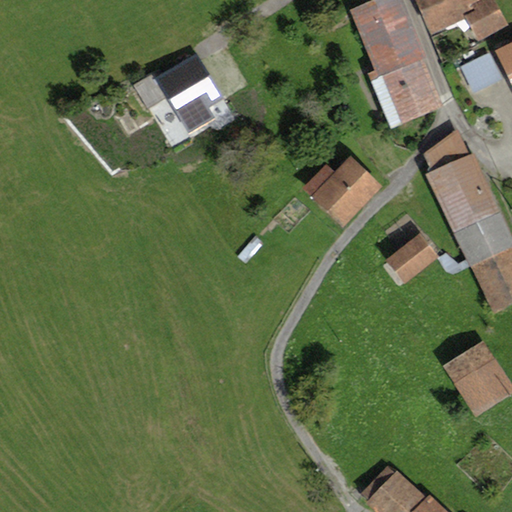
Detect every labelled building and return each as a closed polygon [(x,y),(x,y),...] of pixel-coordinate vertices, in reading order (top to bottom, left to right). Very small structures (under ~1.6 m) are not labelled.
[(446,108),(403,0),(387,0),(349,15),(393,128),(446,108)] [(490,0),(419,0),(435,33),(464,20),(475,43),(504,28),(490,0)] [(511,45),(492,56),(511,95),(511,45)] [(231,100),(199,46),(129,87),(147,117),(167,105),(181,130),(231,100)] [(511,303),(511,245),(469,154),(422,176),(487,315),(511,303)] [(375,189),(346,160),(303,203),(332,232),(375,189)] [(419,235),(379,263),(395,285),(435,257),(419,235)] [(511,390),(483,342),(439,368),(470,419),(511,394),(511,390)] [(439,511),(398,471),(362,508),(366,511),(439,511)]
